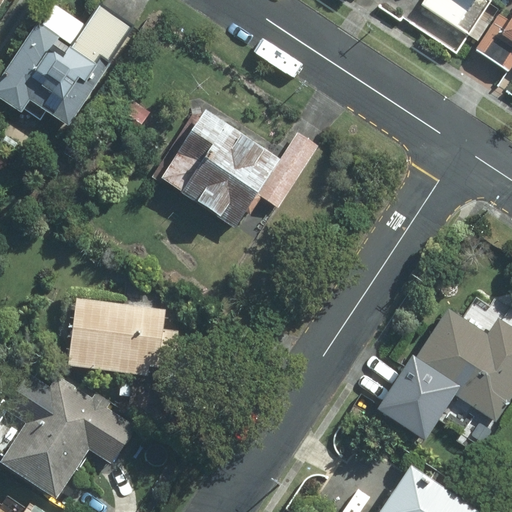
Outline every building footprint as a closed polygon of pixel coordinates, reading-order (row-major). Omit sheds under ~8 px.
[(425,0),(423,4),(471,35),(493,1),(491,0),(425,0)] [(137,27),(101,3),(68,55),(55,46),(61,37),(40,23),(0,84),(0,99),(24,115),(32,102),(72,128),(137,27)] [(511,21),(500,15),(477,50),(511,72),(511,70),(511,21)] [(168,125),(132,97),(111,123),(148,151),(168,125)] [(282,160),(208,111),(164,181),(237,230),(282,160)] [(167,310),(79,300),(71,369),(150,377),(151,368),(177,369),(180,331),(166,329),(167,310)] [(511,403),(511,325),(501,319),(490,335),(452,310),(414,368),(499,424),(511,403)] [(442,391),(405,367),(381,404),(427,434),(440,415),(430,408),(442,391)] [(60,378),(3,465),(59,501),(91,451),(112,465),(137,427),(109,409),(112,404),(97,394),(93,399),(60,378)] [(480,511),(415,467),(384,511),(480,511)]
